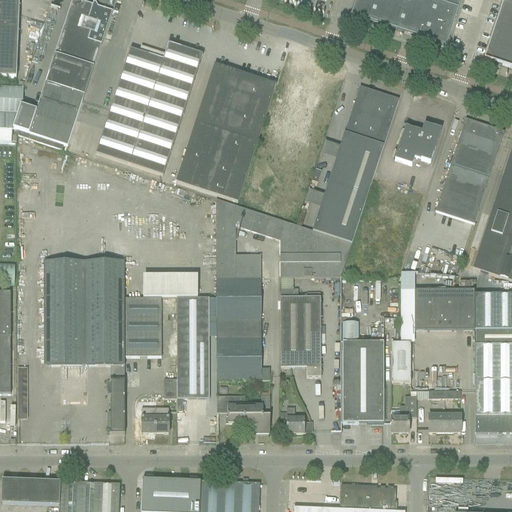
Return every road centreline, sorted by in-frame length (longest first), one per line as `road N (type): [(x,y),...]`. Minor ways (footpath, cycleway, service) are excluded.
road 1 (unclassified): [(511,109),(181,0)]
road 2 (unknown): [(273,462),(274,271),(265,250),(246,243)]
road 3 (unclassified): [(420,462),(273,462)]
road 4 (unclassified): [(273,462),(128,462)]
road 5 (unclassified): [(128,462),(0,462)]
road 6 (unknown): [(137,0),(94,120)]
